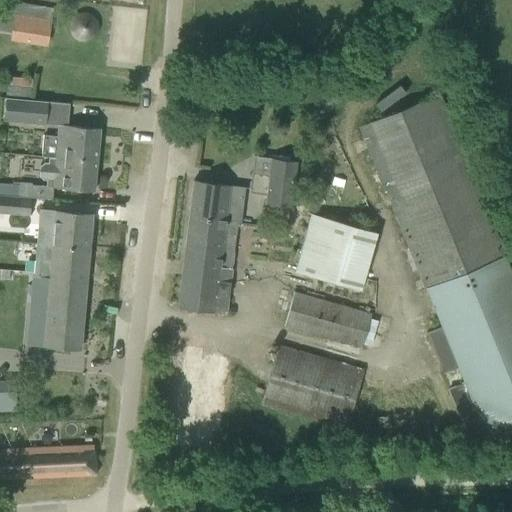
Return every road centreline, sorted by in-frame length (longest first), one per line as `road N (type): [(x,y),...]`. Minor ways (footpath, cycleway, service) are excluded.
road 1 (residential): [(111,505),(145,271),(171,0)]
road 2 (track): [(511,479),(345,480),(111,505)]
